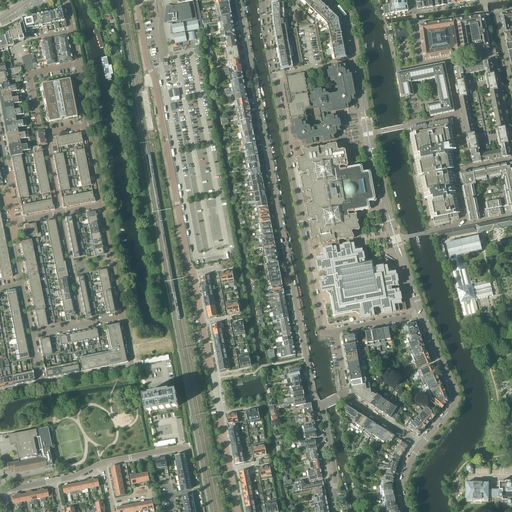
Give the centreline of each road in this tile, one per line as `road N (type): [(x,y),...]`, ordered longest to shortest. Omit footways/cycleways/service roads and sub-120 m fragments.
road 1 (residential): [(139,2),(238,511)]
road 2 (residential): [(318,407),(239,0)]
road 3 (residential): [(334,331),(321,328),(264,0)]
road 4 (residential): [(420,446),(455,401),(421,314)]
road 5 (residential): [(101,462),(184,447),(200,511)]
road 6 (residential): [(122,316),(132,366),(42,384)]
road 7 (residential): [(60,213),(46,132),(85,126)]
